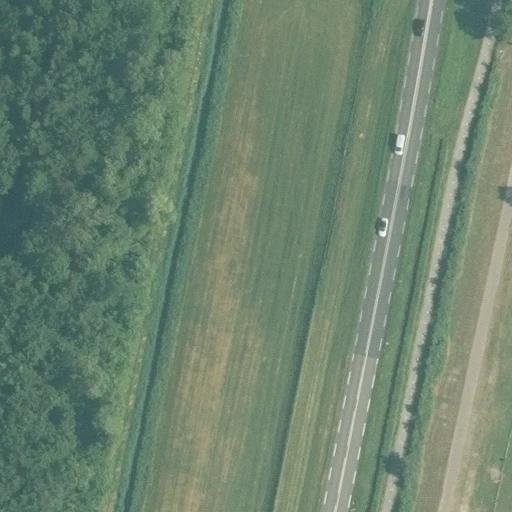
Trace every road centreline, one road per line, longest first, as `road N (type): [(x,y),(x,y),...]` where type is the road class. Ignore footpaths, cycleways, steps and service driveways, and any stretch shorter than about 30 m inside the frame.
road 1 (track): [(100,511),(198,0)]
road 2 (primary): [(334,511),(430,0)]
